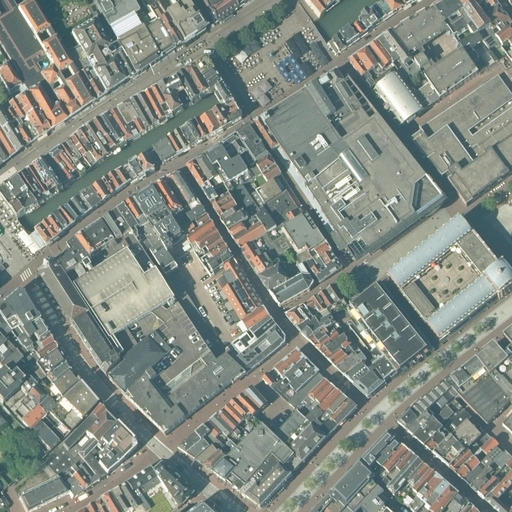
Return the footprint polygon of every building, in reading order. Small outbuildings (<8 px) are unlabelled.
[(41,48),(35,38),(18,10),(11,0),(0,0),(0,45),(20,78),(16,80),(17,80),(21,87),(23,86),(26,91),(24,92),(38,115),(49,133),(54,130),(64,123),(63,123),(68,120),(52,93),(49,88),(39,71),(50,64),(41,48)] [(159,60),(174,51),(169,43),(156,21),(147,26),(145,23),(142,18),(144,17),(143,14),(138,16),(137,14),(140,13),(132,0),(91,0),(102,19),(100,20),(96,13),(93,14),(90,8),(87,10),(94,23),(93,24),(72,36),(71,37),(78,50),(105,96),(124,84),(129,80),(135,76),(158,61),(158,62),(159,61),(159,60)] [(174,51),(183,45),(177,33),(167,17),(167,16),(166,17),(165,15),(156,0),(143,0),(156,21),(169,43),(174,51)] [(172,0),(177,7),(188,24),(197,18),(185,0),(172,0)] [(200,0),(202,3),(214,25),(236,10),(230,0),(200,0)] [(230,0),(236,10),(251,0),(230,0)] [(314,0),(303,0),(319,19),(326,13),(314,0)] [(335,0),(314,0),(326,13),(338,3),(335,0)] [(395,0),(389,0),(385,3),(394,16),(403,11),(395,0)] [(395,0),(403,11),(411,6),(406,0),(395,0)] [(453,0),(450,0),(447,2),(449,8),(461,26),(458,27),(468,41),(466,42),(472,50),(479,60),(486,71),(498,63),(491,54),(483,43),(478,36),(466,18),(453,0)] [(470,0),(453,0),(466,18),(478,36),(490,28),(488,25),(483,17),(477,9),(470,0)] [(499,7),(494,0),(470,0),(477,9),(480,7),(485,15),(483,17),(488,25),(493,21),(488,14),(499,7)] [(33,2),(32,2),(18,10),(35,38),(43,33),(45,36),(47,35),(51,42),(41,48),(50,64),(58,76),(68,71),(67,73),(70,79),(72,78),(74,81),(64,86),(80,112),(80,113),(92,105),(78,80),(64,57),(49,30),(33,2)] [(479,76),(486,71),(479,60),(472,50),(466,42),(468,41),(458,27),(461,26),(449,8),(447,2),(435,9),(434,10),(459,48),(472,66),(479,76)] [(380,8),(379,9),(388,20),(394,16),(385,3),(384,4),(383,4),(380,6),(380,8)] [(488,25),(490,28),(493,31),(508,19),(499,6),(499,7),(488,14),(493,21),(488,25)] [(177,7),(165,15),(166,17),(167,16),(167,17),(177,33),(183,45),(206,30),(197,18),(188,24),(177,7)] [(379,9),(374,13),(383,24),(388,20),(379,9)] [(425,81),(440,101),(479,76),(472,66),(459,48),(434,10),(391,35),(412,62),(406,66),(408,68),(409,67),(410,69),(413,67),(412,65),(414,64),(424,81),(425,81)] [(363,20),(359,22),(360,23),(368,34),(383,24),(374,13),(373,12),(370,14),(369,12),(362,18),(363,20)] [(502,48),(509,43),(511,40),(511,25),(508,19),(493,31),(490,28),(478,36),(483,43),(491,54),(501,47),(502,48)] [(360,41),(368,34),(360,23),(352,30),(360,41)] [(349,29),(339,37),(340,38),(348,49),(360,41),(352,30),(350,31),(349,29)] [(413,67),(410,69),(409,67),(408,68),(406,66),(412,62),(391,35),(384,39),(384,40),(398,60),(411,77),(417,86),(424,81),(414,64),(412,65),(413,67)] [(330,44),(337,55),(340,54),(348,49),(340,38),(337,41),(336,39),(329,43),(330,44)] [(384,40),(378,44),(394,67),(399,63),(400,65),(398,67),(399,69),(397,70),(397,71),(405,82),(411,77),(398,60),(384,40)] [(511,40),(509,43),(511,48),(510,49),(511,50),(506,54),(502,48),(501,47),(491,54),(498,63),(507,56),(511,62),(511,40)] [(378,44),(370,50),(381,66),(390,77),(397,71),(397,70),(394,67),(378,44)] [(92,105),(105,96),(78,50),(64,57),(78,80),(92,105)] [(370,50),(356,59),(368,75),(381,66),(370,50)] [(350,63),(350,64),(360,76),(362,80),(368,75),(356,59),(353,61),(350,63)] [(213,69),(207,60),(196,68),(203,79),(214,71),(213,69)] [(64,86),(58,76),(50,64),(39,71),(49,88),(54,85),(55,86),(57,85),(59,88),(52,93),(68,120),(80,112),(64,86)] [(7,65),(0,69),(0,70),(1,72),(0,72),(0,78),(9,93),(10,95),(21,88),(21,87),(17,80),(16,80),(7,65)] [(417,86),(412,90),(408,86),(405,82),(397,71),(390,77),(381,66),(368,75),(377,87),(373,90),(374,92),(374,93),(372,95),(389,116),(399,130),(400,129),(407,124),(407,125),(427,111),(438,103),(440,102),(440,101),(425,81),(424,81),(417,86)] [(207,85),(203,79),(196,68),(186,74),(201,98),(211,92),(207,85)] [(218,78),(214,71),(203,79),(207,85),(218,78)] [(337,73),(329,78),(328,78),(346,106),(361,96),(349,81),(345,84),(337,73)] [(186,74),(178,79),(179,81),(192,104),(193,104),(201,98),(186,74)] [(368,75),(362,80),(365,84),(366,86),(369,90),(371,92),(373,90),(377,87),(368,75)] [(413,144),(428,161),(469,132),(511,100),(511,95),(498,77),(420,129),(419,130),(422,133),(411,141),(413,143),(413,144)] [(222,84),(218,78),(207,85),(211,92),(216,89),(222,84)] [(318,84),(317,85),(335,115),(346,106),(328,78),(328,79),(325,81),(318,85),(318,84)] [(158,89),(173,117),(184,109),(192,104),(179,81),(178,79),(158,89)] [(227,91),(222,84),(216,89),(221,97),(226,106),(233,102),(227,91)] [(335,115),(317,85),(316,85),(307,91),(332,131),(334,133),(338,130),(337,129),(339,128),(340,127),(342,126),(335,115)] [(10,95),(11,96),(19,92),(23,98),(15,102),(37,140),(40,138),(49,133),(38,115),(24,92),(26,91),(23,86),(21,87),(21,88),(10,95)] [(158,89),(152,92),(168,120),(173,117),(158,89)] [(301,97),(296,100),(280,110),(311,151),(292,166),(300,177),(305,185),(307,189),(306,189),(315,201),(322,196),(334,213),(343,207),(347,213),(348,213),(358,226),(364,222),(372,216),(378,212),(388,204),(415,218),(416,217),(421,220),(445,203),(437,192),(393,184),(389,178),(386,175),(383,171),(375,159),(366,147),(357,135),(351,127),(343,133),(339,128),(337,129),(338,130),(334,133),(332,131),(307,91),(304,93),(304,94),(301,96),(301,97)] [(152,92),(145,96),(160,125),(168,120),(152,92)] [(145,96),(137,100),(154,128),(160,125),(145,96)] [(368,105),(361,96),(346,106),(335,115),(342,126),(361,112),(360,111),(368,105)] [(137,100),(131,104),(148,132),(154,128),(137,100)] [(24,149),(37,141),(37,140),(15,102),(14,102),(8,106),(7,104),(0,108),(0,109),(14,132),(24,149)] [(236,108),(233,102),(226,106),(222,108),(226,115),(236,108)] [(131,104),(124,107),(141,136),(148,132),(131,104)] [(370,107),(368,105),(360,111),(361,112),(342,126),(340,127),(339,128),(343,133),(351,127),(349,124),(367,111),(366,110),(370,107)] [(124,107),(119,110),(135,139),(141,136),(124,107)] [(379,119),(370,107),(366,110),(367,111),(349,124),(351,127),(357,135),(379,119)] [(222,108),(214,114),(223,131),(233,126),(229,120),(226,115),(222,108)] [(239,112),(236,108),(226,115),(229,120),(240,113),(239,112)] [(14,132),(0,109),(0,129),(16,155),(20,152),(24,149),(14,132)] [(119,110),(109,116),(126,142),(129,140),(130,142),(135,139),(119,110)] [(273,115),(268,118),(267,117),(265,119),(265,118),(261,120),(261,121),(279,148),(282,151),(292,166),(311,151),(280,110),(273,115)] [(511,116),(508,111),(496,120),(511,142),(511,116)] [(216,135),(223,131),(214,114),(213,113),(207,117),(216,135)] [(243,118),(240,113),(229,120),(233,126),(242,121),(243,118)] [(109,116),(101,121),(119,147),(120,149),(128,144),(126,142),(109,116)] [(210,139),(216,135),(207,117),(201,121),(210,139)] [(203,143),(210,139),(201,121),(200,119),(193,123),(203,143)] [(388,130),(379,119),(357,135),(366,147),(388,130)] [(511,142),(496,120),(484,129),(511,167),(511,142)] [(101,121),(93,125),(111,152),(119,147),(101,121)] [(255,125),(256,127),(260,133),(260,134),(266,143),(272,153),(274,152),(275,150),(277,149),(279,148),(261,121),(256,124),(255,124),(255,125)] [(197,146),(203,143),(193,123),(187,127),(188,129),(197,146)] [(93,125),(86,131),(104,161),(110,157),(113,155),(111,152),(93,125)] [(263,147),(253,131),(251,129),(251,128),(250,128),(244,132),(243,133),(237,137),(237,136),(236,137),(237,137),(249,155),(248,157),(246,161),(251,169),(256,166),(269,157),(263,147)] [(0,146),(8,160),(16,155),(0,129),(0,146)] [(191,149),(197,146),(188,129),(182,133),(191,149)] [(511,167),(484,129),(478,133),(472,137),(481,150),(494,168),(504,181),(511,175),(511,167)] [(397,142),(388,130),(366,147),(375,159),(397,142)] [(86,131),(79,136),(98,165),(104,161),(86,131)] [(181,131),(174,135),(175,137),(184,153),(191,149),(182,133),(181,131)] [(472,137),(469,132),(428,161),(442,178),(457,167),(481,150),(472,137)] [(79,136),(72,141),(92,169),(98,165),(79,136)] [(175,137),(169,141),(178,157),(184,153),(175,137)] [(237,137),(228,143),(240,161),(248,173),(252,170),(251,169),(246,161),(248,157),(249,155),(237,137)] [(168,139),(167,139),(154,149),(163,165),(178,157),(169,141),(168,139)] [(72,141),(66,146),(86,172),(90,168),(91,170),(92,169),(72,141)] [(406,154),(397,142),(375,159),(383,171),(406,154)] [(228,143),(211,153),(206,157),(227,190),(229,194),(235,191),(244,205),(248,211),(252,217),(253,219),(261,214),(249,197),(243,187),(261,175),(256,166),(251,169),(252,170),(248,173),(240,161),(228,143)] [(0,163),(1,165),(8,160),(0,146),(0,163)] [(66,146),(60,150),(81,177),(87,173),(86,172),(66,146)] [(60,150),(57,152),(61,158),(62,161),(61,161),(76,181),(81,177),(60,150)] [(457,195),(476,182),(494,168),(481,150),(457,167),(460,172),(464,169),(466,172),(455,179),(455,178),(449,183),(457,195)] [(282,151),(277,156),(278,158),(288,171),(293,177),(297,183),(301,188),(303,192),(306,189),(307,189),(305,185),(300,177),(292,166),(282,151)] [(57,152),(49,158),(70,185),(76,181),(61,161),(62,161),(61,158),(57,152)] [(415,165),(406,154),(383,171),(386,175),(399,177),(415,165)] [(155,170),(148,157),(148,156),(140,160),(137,162),(145,176),(155,170)] [(195,164),(209,185),(214,193),(222,187),(224,191),(226,190),(229,194),(219,201),(229,194),(227,190),(206,157),(195,164)] [(276,167),(275,166),(269,157),(256,166),(261,175),(262,176),(276,167)] [(49,158),(44,162),(63,189),(70,185),(49,158)] [(44,162),(34,169),(52,197),(57,194),(63,189),(44,162)] [(137,162),(130,166),(135,175),(138,180),(145,176),(137,162)] [(195,164),(188,169),(201,190),(209,185),(195,164)] [(420,171),(415,165),(399,177),(386,175),(389,178),(406,181),(420,171)] [(130,166),(123,171),(131,184),(138,180),(135,175),(130,166)] [(262,176),(265,180),(268,185),(281,176),(278,170),(276,167),(262,176)] [(457,167),(442,178),(442,179),(445,177),(448,182),(449,183),(455,178),(455,179),(466,172),(464,169),(460,172),(457,167)] [(485,195),(504,181),(494,168),(476,182),(485,195)] [(34,169),(27,173),(41,195),(44,193),(48,199),(52,197),(34,169)] [(123,171),(115,176),(123,189),(131,184),(123,171)] [(429,183),(420,171),(406,181),(426,185),(429,183)] [(27,173),(19,178),(39,205),(48,199),(44,193),(41,195),(27,173)] [(194,213),(201,208),(181,176),(180,175),(179,175),(178,175),(177,175),(171,179),(194,213)] [(117,194),(123,189),(115,176),(109,179),(108,180),(117,194)] [(289,188),(287,184),(286,185),(284,182),(285,181),(282,178),(281,176),(268,185),(261,190),(254,194),(263,208),(290,190),(290,189),(289,190),(288,188),(289,188)] [(19,178),(6,188),(25,213),(39,205),(19,178)] [(437,192),(429,183),(426,185),(406,181),(389,178),(393,184),(437,192)] [(171,179),(165,183),(183,210),(188,217),(194,213),(171,179)] [(108,180),(101,185),(111,199),(117,194),(108,180)] [(268,185),(265,180),(257,185),(261,190),(268,185)] [(457,195),(462,202),(467,208),(485,195),(476,182),(457,195)] [(176,215),(183,210),(165,183),(155,189),(177,223),(187,239),(188,238),(196,232),(189,220),(182,225),(176,215)] [(101,185),(92,191),(102,205),(111,199),(101,185)] [(220,202),(219,201),(214,193),(209,185),(201,190),(207,199),(212,207),(220,202)] [(6,188),(1,192),(0,192),(0,194),(18,219),(25,213),(6,188)] [(192,247),(187,239),(177,223),(155,189),(146,194),(134,201),(155,233),(168,254),(174,251),(173,248),(178,246),(177,245),(186,239),(192,247)] [(315,201),(306,189),(303,192),(311,204),(315,201)] [(291,224),(306,214),(305,213),(304,214),(301,210),(302,209),(302,208),(294,195),(292,192),(290,190),(263,208),(275,227),(287,219),(291,224)] [(92,191),(83,197),(93,212),(102,205),(92,191)] [(212,207),(220,220),(244,205),(235,191),(229,194),(219,201),(220,202),(212,207)] [(241,251),(276,229),(275,227),(263,208),(254,194),(249,197),(261,214),(253,219),(252,217),(229,234),(230,234),(233,240),(236,244),(240,250),(241,251)] [(322,222),(334,213),(322,196),(311,204),(318,216),(322,222)] [(77,202),(71,206),(82,221),(93,212),(83,197),(77,201),(77,202)] [(134,201),(125,207),(135,222),(146,239),(153,250),(150,252),(150,253),(166,277),(179,269),(168,254),(155,233),(134,201)] [(400,235),(419,222),(421,220),(416,217),(415,218),(388,204),(378,212),(386,223),(390,221),(400,235)] [(248,211),(244,205),(220,220),(221,221),(224,226),(248,211)] [(71,206),(65,210),(76,225),(82,221),(71,206)] [(146,255),(150,253),(150,252),(153,250),(146,239),(135,222),(125,207),(118,211),(132,233),(140,246),(141,245),(145,253),(146,255)] [(334,213),(322,222),(330,236),(330,237),(341,254),(349,249),(345,244),(355,236),(362,231),(358,226),(348,213),(347,213),(343,207),(334,213)] [(206,216),(201,208),(194,213),(188,217),(190,220),(189,220),(196,232),(200,230),(200,229),(195,223),(206,216)] [(70,229),(76,225),(65,210),(59,214),(70,229)] [(118,211),(104,220),(118,242),(120,241),(125,249),(127,252),(136,267),(149,259),(146,255),(145,253),(141,245),(140,246),(132,233),(118,211)] [(229,234),(252,217),(248,211),(224,226),(229,233),(228,233),(229,234)] [(400,235),(390,221),(386,223),(378,212),(372,216),(391,241),(400,235)] [(64,234),(70,229),(59,214),(53,219),(64,234)] [(298,238),(295,233),(311,222),(306,215),(283,230),(281,227),(276,229),(278,232),(281,231),(287,241),(288,241),(289,240),(291,242),(298,238)] [(210,222),(206,216),(195,223),(200,229),(210,222)] [(364,222),(383,248),(391,241),(372,216),(364,222)] [(47,247),(64,234),(53,219),(35,232),(47,247)] [(104,220),(102,222),(84,234),(106,265),(127,252),(125,249),(120,241),(118,242),(104,220)] [(468,231),(460,221),(389,278),(440,343),(497,297),(500,301),(511,291),(511,278),(504,268),(500,271),(468,231)] [(215,230),(210,222),(200,229),(200,230),(196,232),(188,238),(187,239),(192,247),(196,244),(195,244),(215,230)] [(299,256),(307,252),(310,255),(324,245),(325,245),(326,244),(311,222),(295,233),(298,238),(291,242),(289,240),(288,241),(290,244),(288,246),(289,248),(291,246),(298,256),(299,256)] [(370,257),(383,248),(364,222),(358,226),(362,231),(355,236),(367,253),(370,257)] [(276,229),(241,251),(255,271),(254,271),(255,272),(270,263),(277,259),(280,258),(291,251),(289,248),(288,246),(290,244),(288,241),(287,241),(281,231),(278,232),(276,229)] [(220,239),(215,230),(195,244),(196,244),(199,249),(194,252),(198,259),(205,254),(203,250),(220,239)] [(84,234),(76,240),(98,270),(106,265),(84,234)] [(357,259),(367,253),(355,236),(345,244),(349,249),(357,259)] [(225,246),(220,239),(203,250),(205,254),(208,252),(210,255),(207,257),(208,258),(225,246)] [(56,263),(96,324),(121,364),(155,334),(160,330),(159,330),(171,320),(166,312),(189,297),(178,280),(176,279),(175,278),(173,277),(171,277),(170,277),(168,277),(166,278),(165,278),(157,272),(149,259),(136,267),(127,252),(106,265),(98,270),(76,240),(67,247),(56,263)] [(331,252),(330,250),(328,248),(327,246),(326,244),(325,245),(324,245),(310,255),(313,260),(315,263),(331,252)] [(225,246),(208,258),(200,263),(205,269),(229,253),(225,246)] [(293,250),(289,252),(295,261),(299,261),(297,257),(293,250)] [(198,259),(200,263),(208,258),(207,257),(210,255),(208,252),(205,254),(198,259)] [(313,260),(310,255),(307,252),(299,256),(298,256),(297,257),(303,266),(305,264),(305,265),(307,264),(313,260)] [(321,271),(336,261),(335,258),(334,257),(333,256),(333,255),(331,252),(315,263),(318,267),(321,271)] [(234,261),(231,256),(229,253),(205,269),(208,273),(211,277),(224,268),(234,261)] [(264,309),(258,299),(251,289),(238,268),(239,267),(239,266),(238,267),(234,262),(235,261),(235,260),(234,261),(224,268),(228,274),(224,277),(230,288),(223,292),(241,323),(264,309)] [(307,264),(312,271),(318,267),(315,263),(313,260),(307,264)] [(317,279),(320,284),(329,278),(340,271),(341,268),(336,261),(321,271),(323,275),(317,279)] [(255,272),(258,278),(280,265),(278,262),(271,266),(270,263),(255,272)] [(39,275),(41,279),(61,310),(62,310),(72,327),(73,327),(78,335),(96,324),(56,263),(39,275)] [(258,278),(270,294),(307,273),(303,266),(298,268),(301,274),(299,275),(298,274),(289,278),(288,280),(279,267),(281,266),(280,265),(258,278)] [(312,271),(317,279),(323,275),(321,271),(318,267),(312,271)] [(307,273),(270,294),(270,295),(270,296),(271,296),(273,299),(273,300),(274,300),(276,303),(275,303),(276,303),(275,303),(276,304),(276,303),(276,304),(277,304),(279,307),(278,307),(279,308),(280,308),(281,307),(308,292),(309,293),(310,292),(309,291),(313,285),(315,285),(314,284),(310,278),(311,276),(309,276),(307,273)] [(223,292),(230,288),(224,277),(217,281),(223,292)] [(344,301),(337,291),(336,289),(334,286),(326,292),(336,307),(340,304),(344,309),(344,310),(348,307),(348,308),(348,307),(344,301)] [(393,302),(381,287),(375,291),(359,304),(362,309),(365,307),(373,318),(393,302)] [(331,317),(339,312),(336,307),(326,292),(317,297),(331,316),(331,317)] [(22,294),(18,293),(0,307),(0,318),(29,356),(31,355),(30,353),(34,351),(32,348),(38,343),(29,329),(39,322),(31,309),(22,294)] [(242,381),(256,369),(242,356),(241,357),(233,348),(227,353),(227,356),(225,358),(217,364),(204,343),(208,340),(214,336),(189,297),(166,312),(171,320),(159,330),(160,330),(155,334),(171,353),(144,381),(126,399),(130,402),(138,410),(139,411),(147,418),(148,419),(156,427),(157,428),(165,436),(166,437),(167,436),(175,429),(225,391),(226,391),(233,385),(234,387),(242,381)] [(317,297),(311,302),(317,310),(320,315),(324,320),(331,316),(317,297)] [(311,302),(303,306),(314,320),(315,319),(315,320),(318,319),(317,317),(320,315),(317,310),(311,302)] [(349,328),(362,344),(374,335),(401,313),(393,302),(373,318),(366,324),(365,325),(360,320),(355,324),(349,328)] [(359,304),(354,308),(350,311),(350,310),(346,313),(355,324),(360,320),(365,325),(366,324),(373,318),(365,307),(362,309),(359,304)] [(286,316),(290,321),(297,330),(314,320),(303,306),(298,309),(286,315),(286,316)] [(268,316),(264,309),(241,323),(248,334),(250,333),(270,318),(268,316)] [(410,324),(401,313),(374,335),(383,346),(393,337),(410,324)] [(336,325),(331,317),(331,316),(324,320),(320,315),(317,317),(318,319),(315,320),(315,319),(314,320),(297,330),(301,335),(309,342),(325,331),(326,332),(336,325)] [(0,318),(0,335),(20,358),(28,367),(31,370),(36,366),(35,365),(31,359),(29,356),(0,318)] [(248,334),(245,336),(232,346),(233,348),(241,357),(242,356),(264,339),(262,337),(275,328),(276,327),(270,318),(250,333),(248,334)] [(47,337),(39,322),(29,329),(38,343),(47,337)] [(248,334),(241,323),(237,325),(245,336),(248,334)] [(96,324),(78,335),(80,338),(96,362),(101,370),(101,371),(106,377),(107,377),(108,376),(110,374),(113,377),(122,368),(120,366),(122,364),(121,364),(96,324)] [(309,342),(315,348),(341,329),(337,324),(336,325),(326,332),(325,331),(309,342)] [(414,363),(431,350),(410,324),(393,337),(410,359),(411,359),(414,363)] [(286,339),(276,327),(275,328),(262,337),(264,339),(242,356),(256,369),(266,361),(285,345),(286,339)] [(346,335),(341,329),(315,348),(317,350),(321,355),(344,336),(344,337),(346,335)] [(110,380),(120,391),(126,399),(144,381),(171,353),(155,334),(121,364),(122,364),(120,366),(122,368),(113,377),(110,380)] [(0,335),(0,367),(9,377),(14,372),(22,381),(27,377),(31,381),(36,376),(31,370),(28,367),(20,358),(0,335)] [(321,355),(327,361),(329,363),(332,365),(347,354),(351,351),(349,349),(352,346),(350,344),(352,342),(346,335),(344,337),(344,336),(321,355)] [(390,379),(391,381),(392,382),(403,372),(383,346),(374,335),(362,344),(378,364),(373,368),(374,369),(369,373),(353,385),(358,390),(363,395),(368,400),(374,395),(375,395),(386,386),(385,385),(386,385),(385,385),(384,383),(390,379)] [(52,344),(47,337),(38,343),(32,348),(34,351),(30,353),(31,355),(29,356),(31,359),(52,344)] [(403,372),(414,363),(411,359),(410,359),(393,337),(383,346),(403,372)] [(367,361),(363,357),(360,352),(359,352),(354,346),(352,342),(350,344),(352,346),(349,349),(351,351),(354,356),(337,370),(345,378),(367,361)] [(56,351),(52,344),(31,359),(35,365),(56,351)] [(510,403),(511,403),(511,401),(511,367),(503,356),(502,356),(494,346),(484,354),(483,354),(482,355),(477,359),(476,360),(510,403)] [(511,348),(511,349),(507,353),(503,356),(511,367),(511,401),(511,403),(511,404),(511,419),(510,421),(503,429),(511,437),(511,348)] [(56,351),(35,365),(36,366),(31,370),(36,376),(41,381),(45,378),(46,378),(65,365),(65,364),(64,365),(56,352),(57,352),(56,351)] [(332,365),(337,370),(354,356),(351,351),(347,354),(332,365)] [(295,354),(269,375),(274,381),(277,378),(278,380),(277,381),(279,384),(285,378),(290,374),(305,361),(298,354),(298,355),(296,354),(295,354)] [(475,360),(469,365),(463,370),(499,414),(510,403),(476,360),(475,360)] [(279,384),(272,388),(280,396),(283,399),(288,403),(288,404),(292,400),(283,389),(288,385),(289,386),(290,388),(312,369),(305,361),(290,374),(285,378),(279,384)] [(374,369),(373,368),(370,364),(367,361),(345,378),(353,385),(369,373),(374,369)] [(69,371),(65,365),(46,378),(45,378),(41,381),(45,386),(47,388),(69,371)] [(0,402),(2,405),(19,388),(26,396),(36,387),(31,381),(27,377),(22,381),(14,372),(9,377),(0,367),(0,402)] [(288,385),(283,389),(292,400),(297,395),(302,391),(319,375),(312,369),(290,388),(289,386),(288,385)] [(459,373),(451,380),(450,380),(450,381),(447,383),(446,384),(452,390),(457,395),(466,405),(487,426),(499,414),(463,370),(459,373)] [(45,416),(79,385),(78,383),(69,372),(69,371),(47,388),(45,386),(41,381),(36,376),(31,381),(36,387),(46,398),(37,407),(45,416)] [(264,380),(272,389),(272,388),(279,384),(277,381),(278,380),(277,378),(274,381),(269,375),(264,380)] [(297,395),(292,400),(288,404),(295,409),(296,408),(296,409),(303,401),(308,397),(325,381),(324,380),(319,375),(302,391),(297,395)] [(331,386),(325,381),(308,397),(303,401),(296,409),(299,411),(297,413),(301,416),(331,386)] [(471,419),(464,411),(464,410),(454,399),(457,395),(452,390),(446,384),(445,384),(423,402),(431,409),(437,415),(448,425),(456,433),(471,419)] [(31,430),(33,433),(50,452),(59,443),(55,439),(61,432),(66,437),(83,419),(96,405),(84,390),(79,385),(45,416),(40,422),(36,425),(31,430)] [(336,391),(331,386),(301,416),(305,420),(316,411),(336,391)] [(40,422),(45,416),(37,407),(46,398),(36,387),(26,396),(9,412),(23,428),(26,425),(31,430),(36,425),(40,422)] [(253,388),(244,396),(261,412),(261,411),(268,405),(253,388)] [(349,402),(348,402),(336,391),(316,411),(305,420),(318,432),(349,402)] [(244,396),(237,401),(254,418),(261,412),(244,396)] [(237,401),(230,407),(242,417),(257,431),(263,426),(261,424),(254,418),(237,401)] [(357,409),(349,402),(318,432),(326,440),(327,439),(328,439),(335,431),(336,431),(339,427),(346,420),(347,420),(347,419),(348,419),(355,411),(357,409)] [(415,407),(416,408),(413,411),(412,410),(405,418),(413,426),(431,409),(423,402),(422,402),(416,406),(415,407)] [(230,407),(224,412),(251,437),(257,431),(242,417),(230,407)] [(58,478),(67,471),(74,465),(72,463),(75,460),(79,456),(83,462),(94,451),(96,448),(117,426),(99,408),(82,426),(63,446),(59,450),(55,454),(44,463),(56,477),(57,477),(58,478)] [(414,438),(437,415),(431,409),(413,426),(407,433),(411,436),(413,438),(414,438)] [(224,412),(217,418),(229,428),(245,444),(251,437),(224,412)] [(303,465),(326,440),(318,432),(305,420),(301,416),(297,413),(274,437),(302,464),(303,465)] [(425,447),(448,425),(437,415),(414,438),(425,447)] [(222,434),(229,439),(232,442),(239,449),(245,444),(229,428),(217,418),(211,423),(222,434)] [(398,425),(407,433),(413,426),(405,418),(398,425)] [(471,419),(456,433),(448,441),(433,454),(438,459),(450,469),(467,452),(486,434),(471,419)] [(211,423),(204,428),(210,434),(216,440),(222,434),(211,423)] [(425,447),(433,454),(448,441),(456,433),(448,425),(425,447)] [(119,465),(130,455),(136,450),(136,449),(136,447),(136,446),(136,445),(117,426),(96,448),(102,454),(95,462),(106,476),(114,470),(119,465)] [(302,464),(274,437),(263,426),(257,431),(251,437),(245,444),(239,449),(213,474),(216,476),(241,494),(272,457),(291,475),(302,464)] [(179,450),(187,456),(207,437),(210,434),(204,428),(179,449),(179,450)] [(232,442),(229,439),(222,434),(216,440),(210,434),(207,437),(214,444),(218,441),(226,448),(232,442)] [(396,441),(395,440),(388,434),(380,443),(375,449),(375,448),(361,462),(362,463),(361,463),(369,472),(375,478),(402,447),(401,446),(396,441)] [(492,440),(486,434),(467,452),(450,469),(456,475),(473,458),(492,440)] [(187,456),(195,461),(214,444),(207,437),(187,456)] [(499,447),(492,440),(473,458),(456,475),(463,482),(480,465),(474,460),(482,452),(488,458),(499,447)] [(218,441),(214,444),(195,461),(204,468),(226,448),(218,441)] [(204,468),(213,474),(239,449),(232,442),(226,448),(204,468)] [(376,478),(382,484),(396,468),(409,453),(402,447),(375,478),(376,478)] [(98,482),(106,476),(95,462),(92,458),(95,455),(98,457),(99,456),(94,451),(83,462),(85,464),(98,482)] [(382,484),(387,489),(415,458),(409,453),(396,468),(382,484)] [(471,488),(478,494),(501,471),(511,460),(505,454),(493,466),(471,488)] [(90,488),(98,482),(85,464),(83,462),(79,456),(75,460),(72,463),(74,465),(74,466),(90,488)] [(39,462),(33,457),(26,464),(31,470),(39,462)] [(241,494),(240,495),(241,495),(245,498),(254,505),(261,509),(265,505),(292,476),(291,475),(272,457),(241,494)] [(387,489),(395,496),(404,486),(409,481),(423,465),(415,458),(387,489)] [(463,482),(471,488),(493,466),(486,459),(480,465),(463,482)] [(485,501),(491,495),(506,479),(511,473),(511,460),(501,471),(478,494),(485,501)] [(360,464),(333,493),(330,495),(337,502),(342,508),(344,506),(347,509),(349,511),(359,511),(361,510),(363,511),(380,511),(384,508),(391,500),(372,482),(375,479),(374,478),(375,477),(376,478),(375,478),(369,472),(361,463),(361,464),(360,464)] [(90,488),(74,466),(74,465),(67,471),(72,478),(82,493),(90,488)] [(430,472),(423,465),(409,481),(404,486),(412,493),(413,491),(430,472)] [(191,496),(191,495),(160,467),(155,466),(142,474),(166,511),(175,511),(180,508),(186,502),(188,503),(191,499),(190,497),(191,496)] [(82,493),(72,478),(67,471),(58,478),(59,481),(69,494),(73,499),(82,493)] [(437,478),(430,472),(413,491),(419,497),(437,478)] [(166,511),(142,474),(125,485),(143,511),(166,511)] [(57,477),(56,477),(47,483),(48,485),(19,499),(25,511),(33,511),(69,494),(59,481),(58,478),(57,477)] [(409,509),(411,511),(429,511),(449,489),(438,479),(438,478),(437,478),(419,497),(409,509)] [(497,501),(502,496),(511,485),(511,484),(506,479),(491,495),(496,499),(497,501)] [(143,511),(125,485),(117,490),(131,511),(143,511)] [(395,496),(402,504),(412,493),(404,486),(395,496)] [(429,511),(444,511),(447,509),(458,496),(457,495),(457,496),(449,489),(429,511)] [(131,511),(117,490),(109,495),(119,511),(131,511)] [(402,504),(409,509),(419,497),(413,491),(412,493),(402,504)] [(119,511),(109,495),(100,501),(106,511),(119,511)] [(311,511),(326,511),(337,502),(330,495),(328,498),(327,498),(326,497),(311,511)] [(485,501),(490,506),(496,499),(491,495),(485,501)] [(454,511),(464,501),(458,496),(447,509),(449,511),(448,511),(454,511)] [(0,511),(8,507),(9,506),(10,506),(4,497),(0,499),(0,511)] [(509,511),(504,507),(497,501),(496,499),(490,506),(496,511),(509,511)] [(106,511),(100,501),(91,507),(93,511),(106,511)] [(463,511),(470,505),(464,501),(454,511),(463,511)] [(326,511),(344,511),(347,509),(344,506),(342,508),(337,502),(326,511)]
